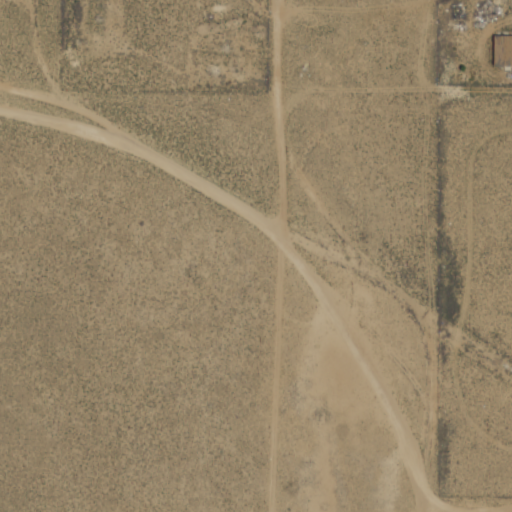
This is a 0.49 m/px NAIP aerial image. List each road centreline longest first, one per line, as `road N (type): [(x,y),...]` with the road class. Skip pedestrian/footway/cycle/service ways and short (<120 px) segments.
road 1 (track): [(0,86),(34,85),(104,112),(289,238),(393,284),(466,345),(511,370)]
road 2 (track): [(511,502),(464,511),(431,505),(402,420),(283,234)]
road 3 (track): [(283,234),(276,0)]
road 4 (track): [(279,84),(511,90)]
